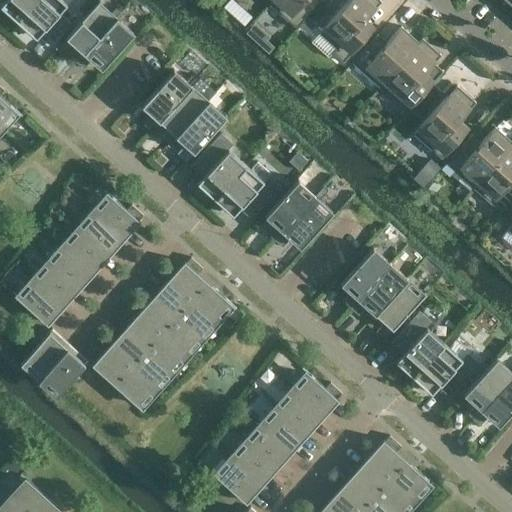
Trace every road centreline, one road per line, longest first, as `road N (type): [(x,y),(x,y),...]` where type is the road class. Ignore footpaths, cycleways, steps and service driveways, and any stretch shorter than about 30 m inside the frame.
road 1 (residential): [(379,395),(183,218)]
road 2 (residential): [(183,218),(0,54)]
road 3 (residential): [(507,511),(379,395)]
road 4 (residential): [(72,341),(183,218)]
road 5 (residential): [(277,511),(379,395)]
